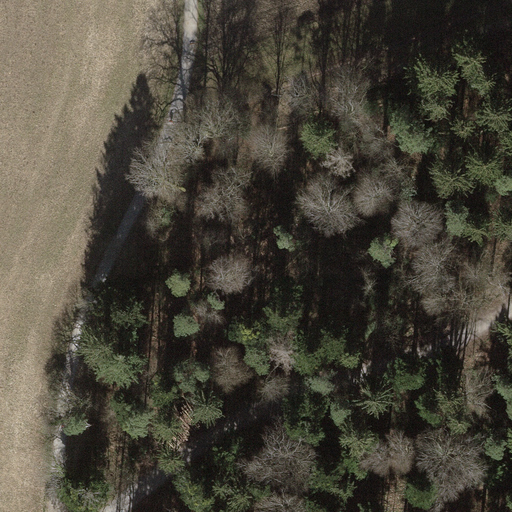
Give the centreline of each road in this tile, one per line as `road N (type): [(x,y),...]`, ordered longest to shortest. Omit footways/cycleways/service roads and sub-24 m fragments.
road 1 (track): [(57,511),(69,378),(94,298),(177,129),(193,0)]
road 2 (unknown): [(500,0),(177,129)]
road 3 (track): [(511,313),(258,409)]
road 4 (track): [(118,511),(182,453),(258,409)]
